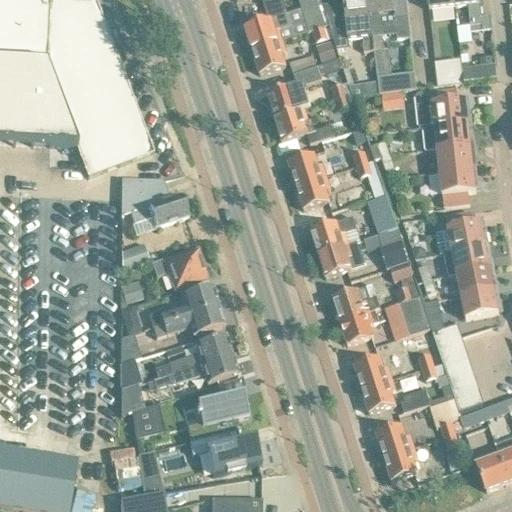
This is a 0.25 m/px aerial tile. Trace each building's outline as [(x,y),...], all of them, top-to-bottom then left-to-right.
[(0,0),(0,146),(77,151),(88,181),(132,164),(153,155),(96,6),(69,4),(67,0),(50,0),(49,3),(37,2),(0,0)] [(281,0),(262,0),(267,15),(285,9),(281,0)] [(312,0),(300,4),(306,23),(310,36),(312,35),(329,29),(319,0),(312,0)] [(375,53),(368,0),(343,0),(344,6),(328,7),(336,34),(348,32),(349,44),(364,42),(365,54),(375,53)] [(380,18),(395,17),(398,41),(411,40),(406,0),(368,0),(375,53),(384,51),(380,18)] [(455,10),(453,0),(427,0),(429,12),(455,10)] [(480,0),(453,0),(455,10),(468,8),(471,35),(492,32),(491,18),(482,19),(480,0)] [(283,44),(279,33),(291,30),(287,17),(245,30),(252,54),(283,44)] [(333,41),(329,29),(312,35),(316,46),(333,41)] [(287,56),(283,44),(252,54),(260,78),(285,70),(282,58),(287,56)] [(318,70),(314,58),(290,66),(294,78),(318,70)] [(340,62),(318,70),(294,78),(297,88),(267,98),(274,122),(304,112),(304,113),(310,111),(303,88),(306,87),(307,88),(322,83),(321,78),(343,70),(340,62)] [(464,87),(462,72),(461,63),(435,66),(436,75),(437,90),(464,87)] [(495,68),(462,72),(464,87),(497,83),(495,68)] [(415,76),(377,80),(377,83),(378,85),(378,91),(379,97),(417,93),(415,76)] [(378,85),(377,83),(377,80),(361,82),(362,87),(350,89),(353,96),(354,101),(379,97),(378,91),(378,85)] [(353,96),(350,89),(349,85),(331,91),(334,102),(353,96)] [(457,92),(431,94),(433,107),(432,107),(433,108),(420,109),(422,132),(435,131),(435,130),(471,126),(469,112),(467,113),(466,103),(458,104),(457,92)] [(357,108),(354,101),(353,96),(334,102),(338,114),(357,108)] [(308,124),(304,113),(304,112),(274,122),(282,146),(307,137),(311,148),(334,140),(331,130),(315,135),(312,123),(308,124)] [(472,140),(471,126),(435,130),(435,131),(422,132),(425,154),(438,153),(471,149),(470,140),(472,140)] [(386,145),(377,147),(382,161),(390,158),(386,145)] [(472,158),(471,149),(438,153),(440,175),(476,171),(474,158),(472,158)] [(333,178),(325,156),(325,154),(289,166),(296,190),(326,180),(333,178)] [(366,155),(352,159),(356,170),(369,166),(366,155)] [(395,171),(390,158),(382,161),(386,174),(395,171)] [(386,197),(375,164),(369,166),(356,170),(360,182),(367,179),(375,201),(386,197)] [(477,185),(476,171),(440,175),(443,199),(444,211),(470,208),(469,196),(476,195),(475,186),(477,185)] [(330,191),(326,180),(296,190),(304,214),(329,205),(325,193),(330,191)] [(189,221),(181,199),(170,203),(164,184),(121,183),(122,220),(131,217),(134,227),(152,221),(155,232),(189,221)] [(398,233),(390,208),(370,215),(378,239),(398,233)] [(471,215),(447,219),(446,220),(448,232),(452,255),(488,248),(485,234),(483,235),(481,225),(473,227),(471,215)] [(356,233),(352,220),(329,228),(310,234),(318,258),(350,247),(346,236),(356,233)] [(409,266),(398,233),(378,239),(382,251),(380,252),(388,273),(390,272),(409,266)] [(365,269),(358,245),(350,247),(318,258),(326,281),(365,269)] [(488,248),(452,255),(445,256),(449,279),(457,277),(490,271),(488,262),(491,261),(488,248)] [(141,251),(122,258),(122,277),(148,267),(141,251)] [(167,262),(151,267),(156,281),(171,276),(176,291),(187,288),(206,281),(197,255),(168,265),(167,262)] [(421,300),(409,266),(390,272),(395,286),(401,284),(404,293),(397,295),(401,307),(421,300)] [(419,272),(423,285),(432,282),(428,269),(419,272)] [(492,279),(490,271),(457,277),(461,300),(497,293),(494,279),(492,279)] [(437,296),(432,282),(423,285),(428,299),(437,296)] [(121,291),(121,315),(127,314),(126,307),(144,302),(138,284),(121,291)] [(212,289),(193,295),(180,299),(183,309),(158,316),(162,327),(218,309),(212,289)] [(371,302),(367,290),(332,301),(340,325),(376,314),(380,312),(377,300),(371,302)] [(500,306),(497,293),(461,300),(466,323),(499,316),(497,307),(500,306)] [(432,332),(421,300),(401,307),(399,307),(410,340),(432,332)] [(224,330),(218,309),(162,327),(145,333),(147,341),(156,338),(157,342),(190,331),(193,340),(224,330)] [(379,326),(376,314),(340,325),(348,349),(374,340),(371,329),(379,326)] [(434,335),(438,348),(462,340),(458,327),(434,335)] [(121,342),(121,368),(135,364),(141,362),(134,338),(121,342)] [(226,339),(206,345),(193,349),(197,359),(169,367),(173,377),(232,357),(226,339)] [(467,354),(462,340),(438,348),(443,362),(467,354)] [(444,368),(437,347),(409,356),(412,365),(419,362),(423,374),(444,368)] [(471,367),(467,354),(443,362),(447,375),(471,367)] [(238,378),(232,357),(173,377),(153,383),(156,394),(204,379),(207,388),(238,378)] [(379,361),(373,363),(354,369),(362,393),(392,384),(388,372),(383,374),(379,361)] [(135,364),(121,368),(121,393),(135,389),(142,386),(135,364)] [(476,380),(471,367),(447,375),(452,388),(476,380)] [(455,401),(444,368),(423,374),(427,386),(442,381),(444,386),(442,386),(448,404),(455,401)] [(480,393),(476,380),(452,388),(456,401),(480,393)] [(396,396),(392,384),(362,393),(370,417),(395,409),(391,397),(396,396)] [(404,417),(431,408),(426,393),(403,400),(404,405),(400,406),(404,417)] [(480,393),(456,401),(461,414),(484,406),(480,393)] [(121,402),(121,419),(131,416),(143,412),(138,397),(121,402)] [(188,436),(190,446),(238,435),(240,434),(239,433),(237,434),(235,427),(250,424),(244,401),(197,412),(202,432),(188,436)] [(509,415),(505,405),(494,409),(498,419),(509,415)] [(166,433),(160,406),(143,412),(131,416),(135,441),(166,433)] [(498,419),(494,409),(483,413),(486,423),(498,419)] [(486,423),(483,413),(471,418),(475,427),(486,423)] [(475,427),(471,418),(460,422),(464,432),(475,427)] [(0,510),(11,511),(69,511),(78,463),(25,453),(29,426),(0,421),(0,510)] [(440,431),(444,442),(455,437),(452,426),(440,431)] [(402,428),(395,431),(376,437),(384,461),(414,451),(410,440),(406,441),(402,428)] [(213,480),(262,468),(261,466),(260,467),(254,443),(241,447),(238,435),(190,446),(189,447),(192,459),(208,456),(213,478),(212,478),(213,480)] [(444,442),(448,453),(460,449),(455,437),(444,442)] [(511,485),(511,440),(495,447),(498,456),(510,486),(511,485)] [(414,451),(384,461),(392,485),(417,476),(414,464),(418,463),(414,451)] [(154,455),(137,459),(140,475),(157,471),(154,455)] [(459,455),(448,458),(452,472),(463,469),(459,455)] [(510,486),(498,456),(476,465),(487,495),(510,486)] [(120,505),(119,511),(165,511),(163,498),(120,505)]
